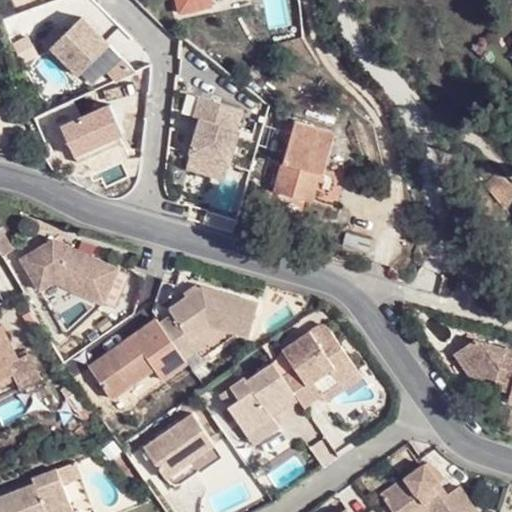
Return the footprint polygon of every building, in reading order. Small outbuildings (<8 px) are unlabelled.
[(177,0),(179,9),(210,1),(210,0),(177,0)] [(57,26),(45,37),(80,71),(110,40),(83,13),(63,32),(57,26)] [(243,103),(200,91),(194,111),(201,113),(191,147),(230,158),(240,123),(237,122),(243,103)] [(81,127),(62,135),(74,160),(94,151),(98,161),(129,147),(112,110),(96,116),(92,109),(77,116),(81,127)] [(291,113),(270,185),(310,196),(316,168),(320,169),(333,125),(291,113)] [(511,195),(498,190),(489,197),(502,212),(511,203),(511,195)] [(79,273),(68,288),(97,306),(121,273),(71,241),(63,246),(57,237),(24,258),(44,288),(56,281),(74,267),(79,273)] [(56,281),(68,288),(79,273),(74,267),(56,281)] [(162,328),(179,353),(219,329),(234,333),(238,334),(259,340),(272,307),(213,291),(173,314),(177,320),(162,328)] [(323,309),(281,337),(291,354),(276,364),(296,393),(300,400),(321,386),(309,369),(326,359),(337,375),(357,362),(323,309)] [(162,328),(157,321),(99,359),(122,394),(163,367),(169,375),(187,363),(179,353),(162,328)] [(0,380),(17,371),(11,362),(25,354),(7,325),(0,329),(0,380)] [(219,329),(179,353),(187,363),(234,333),(219,329)] [(455,355),(475,386),(493,377),(511,383),(511,402),(511,404),(511,352),(477,341),(455,355)] [(309,369),(321,386),(328,393),(362,370),(357,362),(337,375),(326,359),(309,369)] [(296,393),(276,364),(247,384),(244,379),(229,389),(237,401),(224,410),(247,441),(275,421),(268,412),(296,393)] [(511,383),(493,377),(475,386),(511,395),(511,383)] [(197,413),(151,445),(178,484),(202,472),(192,460),(219,443),(197,413)] [(282,431),(275,421),(247,441),(253,451),(282,431)] [(81,469),(65,476),(74,493),(91,485),(81,469)] [(396,511),(476,511),(464,496),(453,504),(443,489),(435,495),(427,484),(435,479),(429,472),(389,501),(396,511)] [(51,483),(64,511),(83,511),(74,493),(65,476),(51,483)] [(443,489),(435,479),(427,484),(435,495),(443,489)] [(64,511),(51,483),(38,489),(40,497),(5,511),(64,511)]
